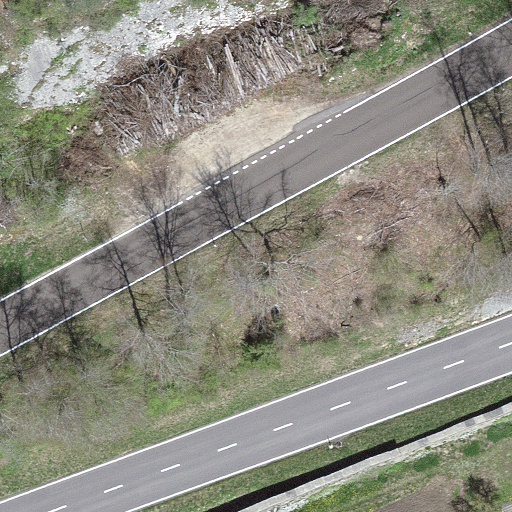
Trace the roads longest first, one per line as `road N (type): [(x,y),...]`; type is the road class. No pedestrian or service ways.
road 1 (tertiary): [(511,32),(0,318)]
road 2 (secondary): [(511,343),(57,511)]
